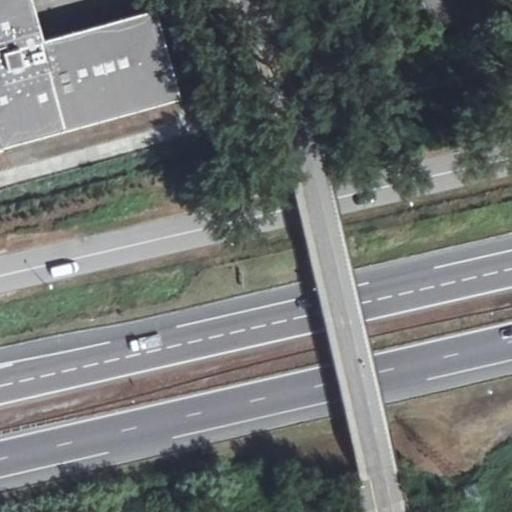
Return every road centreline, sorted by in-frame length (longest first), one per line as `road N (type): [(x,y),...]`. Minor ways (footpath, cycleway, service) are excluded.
road 1 (unclassified): [(381,511),(286,96),(245,0)]
road 2 (tertiary): [(0,273),(511,153)]
road 3 (motorway): [(0,460),(511,342)]
road 4 (motorway): [(511,268),(0,385)]
